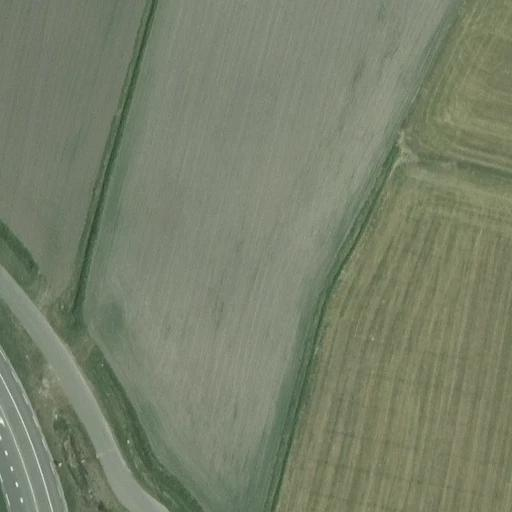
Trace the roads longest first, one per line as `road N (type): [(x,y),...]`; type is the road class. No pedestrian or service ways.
road 1 (unclassified): [(0,280),(67,370),(120,482),(149,511)]
road 2 (tertiary): [(57,511),(0,365)]
